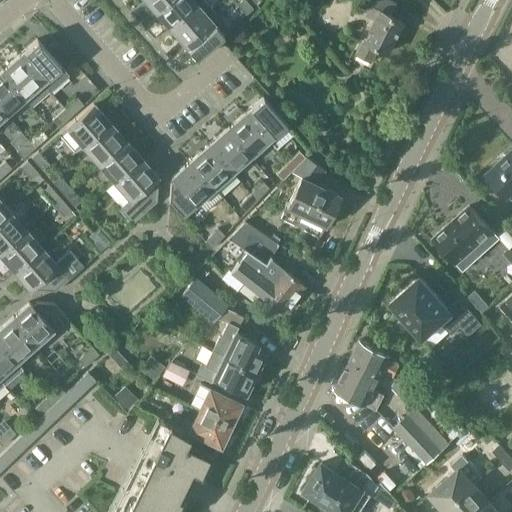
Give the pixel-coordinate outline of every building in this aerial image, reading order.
[(145,0),(155,11),(167,0),(145,0)] [(167,0),(155,11),(168,26),(198,0),(167,0)] [(198,0),(168,26),(182,42),(215,12),(204,0),(198,0)] [(240,0),(236,4),(245,14),(252,8),(245,0),(240,0)] [(386,53),(402,22),(388,14),(394,3),(388,0),(367,0),(361,11),(374,18),(355,53),(370,60),(376,48),(386,53)] [(215,12),(182,42),(196,58),(229,28),(215,12)] [(36,39),(18,55),(49,90),(68,74),(36,39)] [(0,70),(0,71),(23,98),(31,106),(49,90),(18,55),(0,70)] [(0,71),(0,107),(5,114),(23,98),(0,71)] [(262,96),(244,113),(267,140),(268,140),(271,143),(289,127),(262,96)] [(77,97),(64,108),(71,115),(83,104),(77,97)] [(66,126),(82,145),(109,121),(93,102),(66,126)] [(71,115),(64,108),(52,119),(59,126),(71,115)] [(244,113),(226,128),(249,156),(267,140),(244,113)] [(82,145),(98,163),(125,139),(109,121),(82,145)] [(226,128),(208,144),(231,171),(249,156),(226,128)] [(41,129),(29,140),(35,147),(47,136),(41,129)] [(98,163),(114,181),(141,157),(125,139),(98,163)] [(35,147),(29,140),(16,151),(22,158),(35,147)] [(208,144),(190,160),(213,187),(231,171),(208,144)] [(511,149),(486,173),(507,196),(511,191),(511,149)] [(298,150),(287,162),(294,168),(305,156),(298,150)] [(49,163),(38,151),(30,157),(42,170),(49,163)] [(286,206),(325,225),(340,195),(315,183),(324,169),(306,156),(292,171),(301,176),(286,206)] [(141,157),(114,181),(129,198),(117,207),(131,223),(156,201),(157,182),(154,179),(157,176),(141,157)] [(38,173),(27,160),(20,166),(31,179),(38,173)] [(213,187),(190,160),(171,177),(174,180),(170,183),(169,201),(183,218),(199,204),(196,202),(213,187)] [(5,161),(0,165),(0,177),(11,168),(5,161)] [(294,168),(287,162),(275,174),(282,180),(294,168)] [(53,181),(63,193),(71,187),(60,175),(53,181)] [(263,181),(251,193),(257,199),(269,186),(263,181)] [(42,191),(53,203),(60,197),(49,185),(42,191)] [(71,187),(63,193),(74,205),(81,199),(71,187)] [(257,199),(251,193),(240,205),(246,211),(257,199)] [(60,197),(53,203),(64,215),(70,209),(60,197)] [(0,217),(9,209),(0,199),(0,217)] [(434,237),(463,269),(478,256),(471,248),(492,230),(469,205),(434,237)] [(0,217),(0,249),(24,228),(9,209),(0,217)] [(241,247),(236,253),(293,297),(295,295),(298,297),(304,289),(301,287),(304,283),(269,256),(279,243),(246,221),(230,238),(241,247)] [(100,225),(93,231),(105,245),(112,239),(100,225)] [(0,249),(0,254),(13,269),(40,246),(24,228),(0,249)] [(204,241),(211,248),(224,234),(217,228),(204,241)] [(105,245),(93,231),(86,237),(98,251),(105,245)] [(40,246),(13,269),(30,288),(33,285),(36,289),(55,290),(83,265),(70,249),(55,262),(40,246)] [(293,297),(236,253),(234,256),(238,259),(229,270),(272,303),(269,306),(277,312),(279,310),(282,312),(293,297)] [(194,275),(180,294),(213,322),(216,317),(227,322),(221,335),(219,334),(211,349),(224,355),(255,370),(264,352),(267,345),(256,340),(236,330),(243,315),(225,307),(228,303),(194,275)] [(448,309),(419,277),(390,302),(422,338),(440,321),(451,333),(460,325),(468,334),(480,323),(458,299),(448,309)] [(29,302),(10,318),(34,345),(51,330),(53,333),(68,319),(54,303),(35,301),(32,305),(29,302)] [(10,318),(0,326),(0,342),(16,361),(34,345),(10,318)] [(360,339),(350,359),(380,374),(382,371),(393,376),(400,363),(389,358),(390,354),(360,339)] [(0,342),(0,374),(16,361),(0,342)] [(92,346),(78,359),(84,366),(98,353),(92,346)] [(201,360),(195,373),(211,381),(213,376),(245,391),(255,370),(224,355),(211,349),(205,362),(201,360)] [(428,352),(415,363),(425,375),(438,364),(428,352)] [(183,382),(189,368),(169,359),(164,372),(183,382)] [(380,374),(350,359),(335,389),(376,409),(384,394),(373,389),(380,374)] [(142,375),(150,382),(163,366),(157,362),(151,372),(146,369),(142,375)] [(87,371),(82,375),(91,384),(95,379),(87,371)] [(405,372),(400,379),(417,392),(422,384),(405,372)] [(82,375),(77,380),(86,389),(91,384),(82,375)] [(417,392),(400,379),(394,386),(411,399),(417,392)] [(77,380),(72,385),(81,393),(86,389),(77,380)] [(230,423),(240,402),(210,387),(209,388),(199,383),(190,402),(200,407),(199,408),(230,423)] [(59,385),(47,396),(53,403),(57,399),(62,394),(66,392),(59,385)] [(72,385),(67,390),(76,398),(81,393),(72,385)] [(66,392),(62,394),(71,403),(76,398),(67,390),(66,392)] [(62,394),(57,399),(66,408),(71,403),(62,394)] [(47,396),(35,407),(42,414),(43,413),(47,409),(52,404),(53,403),(47,396)] [(53,403),(52,404),(61,412),(66,408),(57,399),(53,403)] [(52,404),(47,409),(56,417),(61,412),(52,404)] [(416,407),(396,427),(428,461),(447,442),(416,407)] [(230,423),(199,408),(189,429),(220,444),(230,423)] [(47,409),(43,413),(51,422),(56,417),(47,409)] [(179,427),(184,417),(171,411),(166,421),(179,427)] [(42,414),(38,418),(46,427),(51,422),(43,413),(42,414)] [(38,418),(33,423),(41,431),(46,427),(38,418)] [(33,423),(28,428),(36,436),(41,431),(33,423)] [(192,435),(168,423),(147,467),(125,511),(174,511),(187,487),(193,474),(201,478),(213,454),(189,442),(192,435)] [(0,432),(0,443),(1,445),(15,433),(9,425),(0,432)] [(28,428),(23,432),(31,441),(36,436),(28,428)] [(23,432),(18,437),(26,446),(31,441),(23,432)] [(18,437),(13,442),(21,450),(26,446),(18,437)] [(13,442),(8,447),(16,455),(21,450),(13,442)] [(493,450),(502,460),(509,453),(500,443),(493,450)] [(8,447),(3,451),(11,460),(16,455),(8,447)] [(3,451),(0,453),(0,458),(6,465),(11,460),(3,451)] [(511,456),(509,453),(502,460),(511,470),(511,468),(511,456)] [(379,484),(368,473),(353,463),(345,476),(322,461),(318,468),(314,466),(306,480),(309,482),(305,489),(319,498),(317,501),(329,509),(331,506),(341,511),(359,511),(370,494),(372,495),(379,484)] [(446,510),(474,485),(459,467),(431,492),(446,510)] [(475,511),(488,501),(474,485),(446,510),(447,511),(475,511)] [(398,500),(386,487),(377,499),(391,510),(398,500)] [(497,511),(488,501),(475,511),(497,511)]
